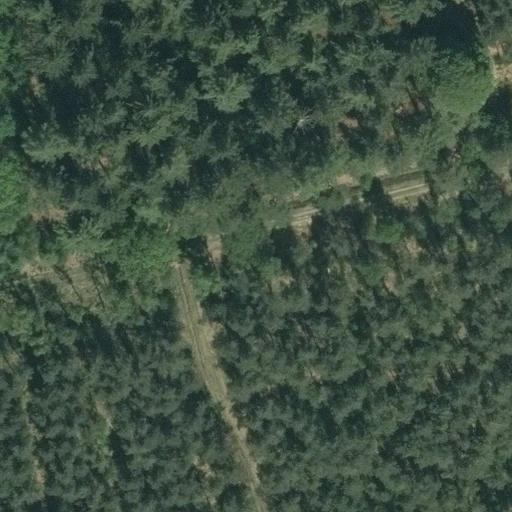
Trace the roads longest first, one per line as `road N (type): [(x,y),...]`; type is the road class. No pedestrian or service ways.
road 1 (track): [(0,297),(175,226),(511,151)]
road 2 (track): [(271,511),(175,226)]
